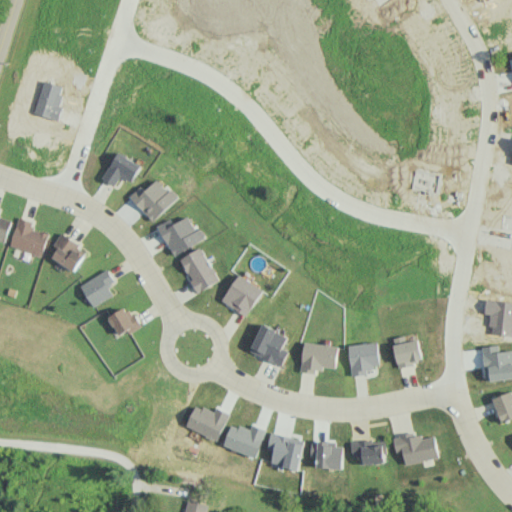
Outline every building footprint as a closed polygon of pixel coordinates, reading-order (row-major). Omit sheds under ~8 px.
[(106,179),(118,185),(122,176),(134,182),(143,164),(119,152),(106,179)] [(13,220),(0,215),(0,210),(0,209),(0,240),(6,242),(13,220)] [(51,233),(35,228),(37,221),(20,217),(11,246),(45,256),(51,233)] [(57,243),(62,246),(55,257),(77,271),(90,250),(64,233),(57,243)] [(197,291),(220,282),(205,247),(183,256),(197,291)] [(117,280),(110,268),(83,285),(95,306),(115,294),(110,285),(117,280)] [(264,287),(238,275),(225,303),(251,315),(264,287)] [(142,326),(132,305),(111,315),(121,336),(142,326)] [(291,351),(285,348),(290,336),(265,323),(252,351),(284,365),(291,351)] [(395,337),(395,342),(418,340),(417,334),(395,337)] [(395,344),(419,338),(424,358),(419,359),(419,361),(415,362),(415,364),(401,367),(395,344)] [(350,344),(380,341),(382,364),(376,365),(376,368),(374,368),(373,369),(370,370),(369,369),(368,369),(369,374),(354,375),(350,344)] [(318,373),(319,367),(338,369),(340,345),(306,342),(303,371),(318,373)] [(494,398),(511,391),(511,418),(503,422),(494,398)] [(394,438),(400,436),(400,435),(414,432),(414,436),(422,434),(423,438),(435,435),(438,449),(439,449),(440,452),(439,452),(439,456),(407,464),(404,450),(398,452),(394,438)] [(352,441),(373,438),(373,441),(387,440),(388,454),(386,454),(385,453),(386,461),(384,462),(383,463),(376,464),(375,462),(360,464),(359,456),(353,456),(352,441)] [(206,511),(208,503),(187,500),(185,511),(206,511)]
